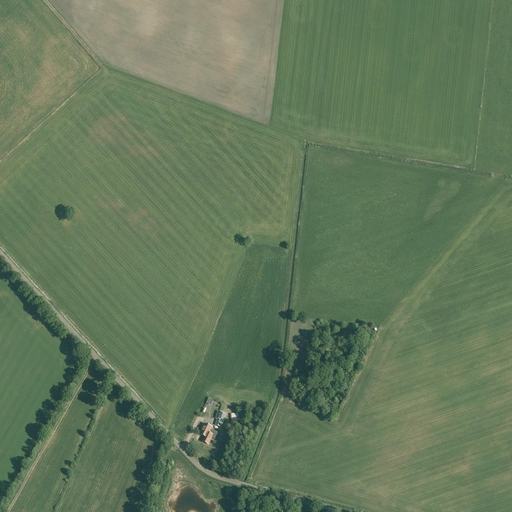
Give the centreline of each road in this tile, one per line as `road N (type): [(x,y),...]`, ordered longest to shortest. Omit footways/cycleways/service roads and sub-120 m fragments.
road 1 (unclassified): [(337,511),(195,463),(0,251)]
road 2 (track): [(302,140),(105,70),(44,0)]
road 3 (track): [(95,355),(6,511)]
